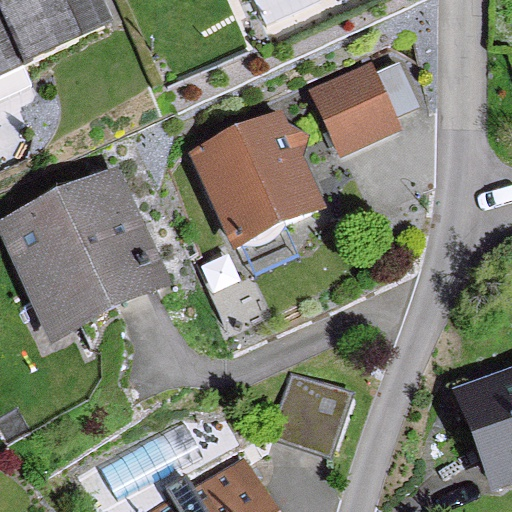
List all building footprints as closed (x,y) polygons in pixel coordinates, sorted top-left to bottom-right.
[(0,0),(0,65),(13,60),(18,70),(75,45),(73,42),(100,30),(86,0),(0,0)] [(365,74),(310,98),(337,158),(392,133),(365,74)] [(274,126),(193,163),(232,250),(313,213),(274,126)] [(36,299),(48,294),(54,293),(59,296),(73,326),(152,290),(107,189),(6,235),(36,299)] [(329,468),(350,404),(289,384),(268,448),(329,468)] [(511,385),(461,404),(492,489),(511,481),(511,385)] [(265,511),(239,468),(183,501),(177,491),(141,511),(265,511)]
